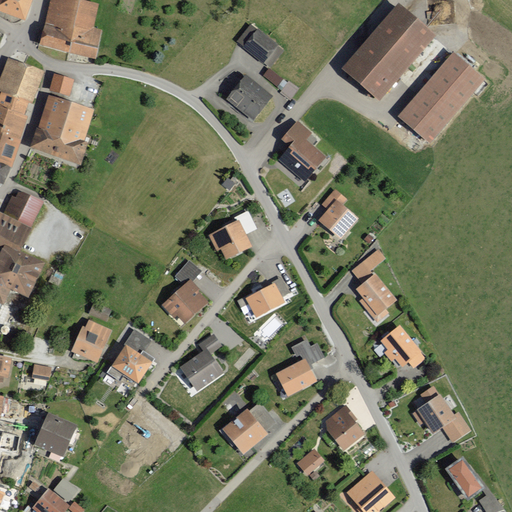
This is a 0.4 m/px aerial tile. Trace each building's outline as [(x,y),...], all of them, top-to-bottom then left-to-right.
[(30,0),(0,0),(0,10),(23,19),(30,0)] [(96,5),(83,1),(82,0),(53,0),(42,43),(94,57),(100,32),(90,29),(96,5)] [(441,36),(403,4),(350,67),(388,99),(441,36)] [(235,43),(262,64),(276,46),(249,26),(235,43)] [(482,82),(451,54),(395,118),(427,145),(482,82)] [(31,103),(41,70),(4,59),(0,71),(0,186),(0,187),(6,168),(9,168),(25,117),(21,116),(26,101),(31,103)] [(269,68),(264,75),(278,85),(284,78),(269,68)] [(71,80),(50,73),(45,91),(66,97),(71,80)] [(275,102),(244,75),(224,97),(255,125),(275,102)] [(74,165),(92,112),(45,96),(27,149),(74,165)] [(303,183),(324,158),(303,140),(308,134),(294,122),(278,141),(286,147),(275,160),(303,183)] [(334,205),(340,209),(346,201),(334,191),(321,206),(328,212),(334,205)] [(40,203),(17,192),(14,198),(11,196),(2,215),(0,214),(0,301),(5,291),(24,299),(40,265),(16,254),(40,203)] [(340,209),(334,205),(328,212),(318,224),(337,239),(353,220),(340,209)] [(254,231),(245,212),(231,219),(233,223),(206,236),(214,253),(218,251),(223,261),(248,249),(242,236),(254,231)] [(385,255),(378,247),(364,259),(371,267),(385,255)] [(174,279),(183,286),(158,306),(170,321),(175,317),(181,324),(206,304),(189,284),(200,271),(186,261),(174,279)] [(373,273),(353,289),(361,299),(358,302),(375,323),(386,314),(383,310),(395,301),(373,273)] [(286,295),(278,279),(270,283),(271,285),(242,300),(253,320),(282,305),(279,299),(286,295)] [(106,320),(110,310),(91,303),(88,312),(106,320)] [(98,358),(111,329),(89,319),(86,326),(82,325),(73,347),(98,358)] [(423,361),(397,327),(378,342),(386,353),(382,355),(389,364),(393,361),(398,369),(405,363),(411,370),(423,361)] [(149,342),(132,331),(104,374),(117,382),(121,376),(134,385),(150,360),(141,354),(149,342)] [(196,346),(200,353),(177,369),(193,393),(221,374),(208,356),(220,348),(212,335),(196,346)] [(296,364),(273,376),(284,398),(312,383),(307,372),(311,370),(309,366),(323,359),(315,345),(308,349),(304,342),(289,350),(296,364)] [(10,354),(0,352),(0,376),(6,377),(10,354)] [(52,366),(36,364),(34,377),(50,379),(52,366)] [(452,415),(438,394),(414,409),(415,410),(412,413),(419,424),(424,422),(431,433),(442,426),(452,441),(470,429),(458,411),(452,415)] [(245,415),(242,412),(217,430),(238,457),(264,437),(259,431),(272,421),(259,404),(245,415)] [(323,423),(323,431),(341,453),(361,436),(352,425),(355,422),(343,407),(323,423)] [(78,422),(50,410),(36,440),(65,453),(78,422)] [(322,458),(313,448),(297,463),(306,473),(322,458)] [(481,487),(460,455),(444,466),(465,498),(481,487)] [(379,511),(394,499),(372,474),(348,495),(363,511),(379,511)] [(64,476),(54,489),(70,501),(80,488),(64,476)] [(63,511),(69,505),(49,487),(34,505),(40,510),(38,511),(63,511)] [(493,491),(479,499),(487,511),(494,511),(503,507),(493,491)] [(75,511),(82,511),(85,508),(74,500),(69,507),(75,511)]
